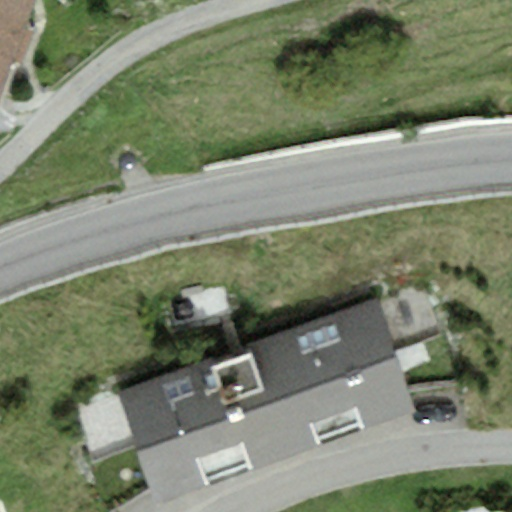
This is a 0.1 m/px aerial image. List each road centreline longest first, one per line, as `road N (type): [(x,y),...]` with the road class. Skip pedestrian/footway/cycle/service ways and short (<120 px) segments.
road 1 (tertiary): [(0,274),(150,219),(337,178),(511,156)]
road 2 (residential): [(0,169),(133,46),(257,0)]
road 3 (residential): [(238,511),(363,463),(511,445)]
